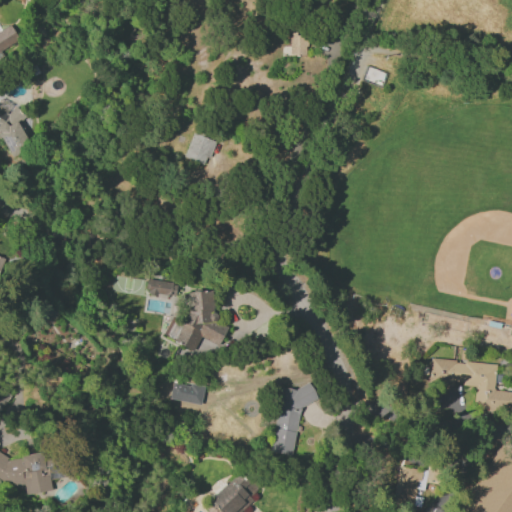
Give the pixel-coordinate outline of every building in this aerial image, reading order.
[(0,55),(1,49),(18,40),(9,25),(0,29),(0,55)] [(288,34),(289,56),(306,55),(306,33),(288,34)] [(0,139),(24,150),(35,127),(23,121),(27,114),(11,106),(8,112),(0,108),(0,139)] [(213,140),(191,133),(183,158),(205,164),(213,140)] [(153,211),(166,211),(166,195),(154,194),(153,211)] [(171,282),(146,279),(144,294),(169,297),(171,282)] [(226,326),(216,322),(215,314),(212,312),(210,290),(181,292),(182,304),(187,306),(178,328),(170,325),(165,337),(193,349),(198,337),(218,345),(226,326)] [(511,411),(511,391),(493,390),(494,364),(429,359),(427,383),(453,384),(453,383),(473,384),(472,409),(511,411)] [(168,398),(199,404),(202,388),(172,381),(168,398)] [(298,404),(311,406),(313,389),(279,384),(270,453),(291,456),(298,404)] [(511,511),(511,443),(504,438),(456,504),(467,511),(511,511)] [(0,477),(14,486),(23,485),(25,495),(51,489),(49,479),(58,477),(53,474),(48,450),(9,458),(0,452),(0,477)] [(392,502),(412,504),(414,489),(422,490),(424,470),(396,467),(392,502)]
